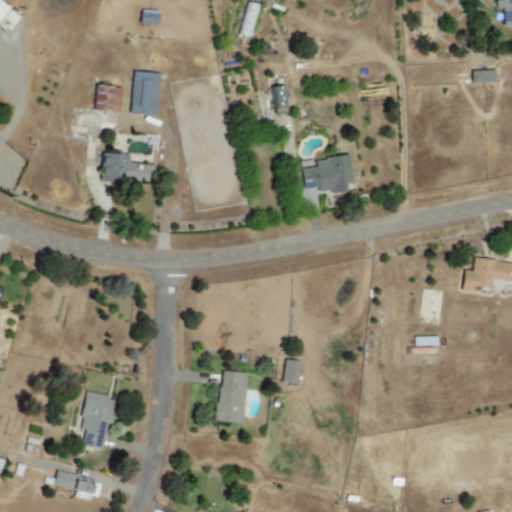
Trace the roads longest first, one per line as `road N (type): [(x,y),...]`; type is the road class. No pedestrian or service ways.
road 1 (residential): [(0,223),(82,251),(184,260),(511,200)]
road 2 (residential): [(141,511),(162,426),(164,260)]
